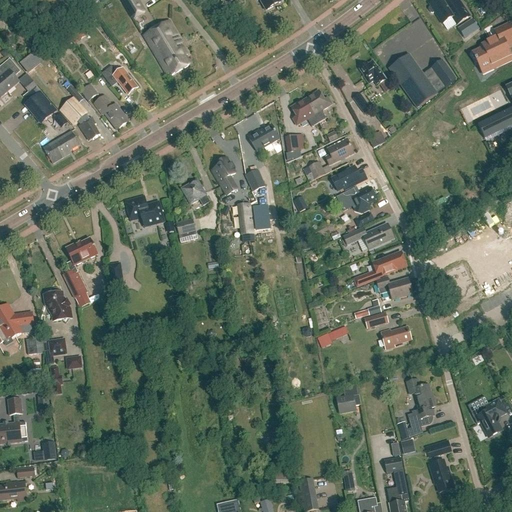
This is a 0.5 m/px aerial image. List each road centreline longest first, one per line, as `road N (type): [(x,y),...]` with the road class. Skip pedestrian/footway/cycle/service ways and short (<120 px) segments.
road 1 (residential): [(483,500),(410,241),(309,47)]
road 2 (tertiary): [(54,198),(309,47)]
